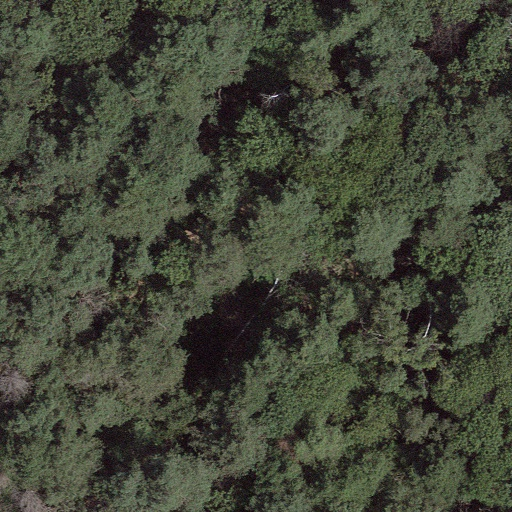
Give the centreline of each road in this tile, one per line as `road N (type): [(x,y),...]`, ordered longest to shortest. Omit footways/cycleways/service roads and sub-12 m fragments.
road 1 (track): [(511,310),(429,276),(348,291),(311,319),(264,322),(272,253),(324,165),(511,97)]
road 2 (track): [(322,0),(274,57),(0,170)]
